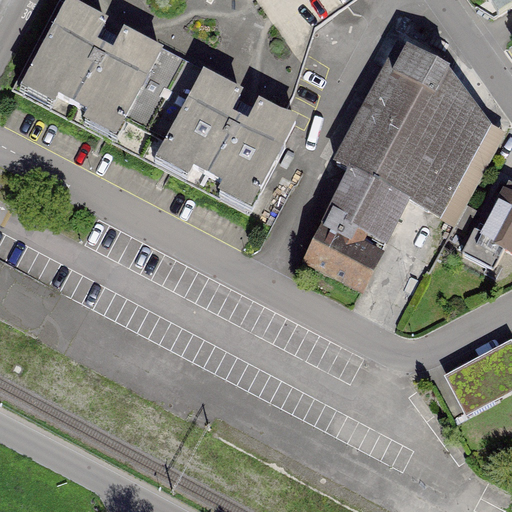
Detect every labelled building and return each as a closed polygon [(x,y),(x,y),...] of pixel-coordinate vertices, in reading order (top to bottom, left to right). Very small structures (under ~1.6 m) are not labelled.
[(511,0),(490,0),(501,18),(511,11),(511,0)] [(99,27),(67,11),(21,104),(113,150),(159,57),(118,37),(107,59),(87,50),(99,27)] [(452,77),(397,50),(333,168),(348,177),(301,275),(401,327),(452,223),(500,136),(452,77)] [(237,100),(196,80),(151,172),(246,218),(289,130),(248,111),(240,128),(226,121),(237,100)] [(511,197),(503,193),(479,247),(511,261),(511,197)] [(34,273),(0,257),(0,309),(14,316),(34,273)] [(511,400),(511,345),(440,383),(463,426),(511,400)] [(470,510),(473,511),(505,511),(511,501),(511,496),(488,482),(470,510)]
